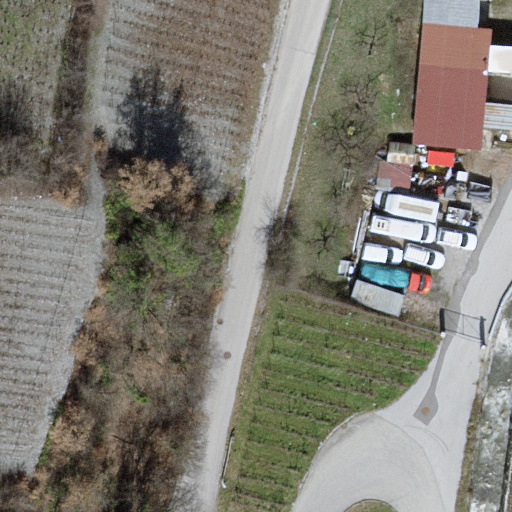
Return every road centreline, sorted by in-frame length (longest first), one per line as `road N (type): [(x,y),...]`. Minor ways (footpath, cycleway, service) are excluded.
road 1 (residential): [(198,511),(311,0)]
road 2 (residential): [(431,511),(433,480),(399,454),(356,466),(319,511)]
